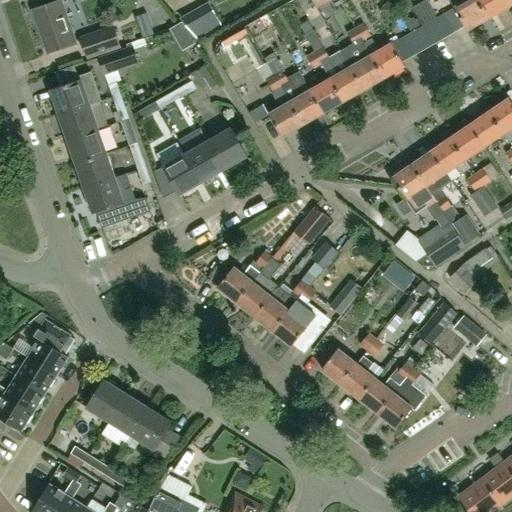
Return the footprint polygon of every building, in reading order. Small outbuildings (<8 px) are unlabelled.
[(312,0),(317,9),(333,0),(312,0)] [(438,0),(419,0),(431,17),(444,8),(438,0)] [(449,0),(454,8),(442,15),(443,17),(454,35),(465,28),(467,32),(488,20),(476,0),(449,0)] [(476,0),(488,20),(508,8),(503,0),(476,0)] [(511,0),(503,0),(508,8),(511,6),(511,0)] [(77,49),(62,2),(30,15),(47,59),(77,49)] [(387,2),(379,11),(388,20),(397,10),(387,2)] [(136,17),(144,41),(156,37),(147,13),(136,17)] [(442,15),(432,20),(433,22),(443,41),(454,35),(443,17),(442,15)] [(410,32),(419,26),(414,17),(405,23),(410,32)] [(433,47),(443,41),(433,22),(432,20),(421,26),(423,28),(433,47)] [(299,27),(304,35),(313,31),(307,22),(299,27)] [(364,23),(354,29),(361,42),(372,36),(364,23)] [(113,26),(79,37),(87,60),(121,49),(113,26)] [(171,33),(182,55),(200,46),(182,26),(171,33)] [(423,52),(433,47),(423,28),(421,26),(419,27),(411,32),(412,34),(423,52)] [(329,80),(342,103),(363,91),(350,69),(341,53),(331,59),(324,48),(326,47),(316,29),(313,31),(304,35),(308,42),(308,43),(321,65),(329,80)] [(361,42),(354,29),(346,33),(353,44),(341,51),(350,68),(350,69),(363,91),(383,80),(362,44),(361,42)] [(244,30),(220,43),(224,53),(249,38),(244,30)] [(413,58),(423,52),(412,34),(411,32),(410,32),(401,38),(402,40),(413,58)] [(372,38),(362,44),(383,80),(404,68),(402,65),(391,46),(391,45),(380,51),(372,38)] [(402,65),(413,58),(402,40),(401,38),(390,44),(391,45),(391,46),(402,65)] [(321,65),(308,43),(301,47),(314,69),(321,65)] [(127,49),(95,60),(99,73),(131,62),(127,49)] [(273,76),(302,126),(324,114),(311,91),(307,84),(295,91),(276,58),(267,63),(274,76),(273,76)] [(206,67),(193,74),(204,93),(217,86),(206,67)] [(81,82),(51,92),(59,117),(90,107),(101,103),(91,74),(80,78),(81,82)] [(302,126),(273,76),(266,80),(282,107),(268,116),(281,138),(302,126)] [(329,80),(311,91),(324,114),(342,103),(329,80)] [(191,82),(177,90),(182,97),(197,88),(194,84),(192,81),(191,82)] [(182,97),(177,90),(155,102),(159,110),(182,97)] [(122,96),(113,99),(121,123),(130,120),(122,96)] [(511,142),(511,105),(508,99),(488,113),(503,135),(510,144),(511,142)] [(159,110),(155,102),(133,115),(138,122),(139,121),(145,131),(163,121),(157,111),(159,110)] [(67,141),(98,131),(90,107),(59,117),(67,141)] [(488,113),(469,126),(484,148),(503,135),(488,113)] [(135,134),(130,120),(121,123),(126,137),(135,134)] [(469,126),(449,139),(470,169),(472,168),(467,159),(484,148),(469,126)] [(230,130),(207,143),(224,171),(247,158),(230,130)] [(106,155),(98,131),(67,141),(75,165),(106,155)] [(470,169),(449,139),(431,152),(445,174),(456,167),(461,175),(470,169)] [(143,158),(138,143),(130,146),(135,161),(143,158)] [(207,143),(185,155),(201,184),(224,171),(207,143)] [(421,158),(411,165),(424,183),(432,195),(436,201),(440,199),(444,196),(442,193),(440,189),(445,185),(451,182),(445,174),(431,152),(421,158)] [(114,179),(106,155),(75,165),(83,190),(95,186),(114,179)] [(201,184),(185,155),(153,174),(162,201),(176,193),(179,197),(201,184)] [(483,169),(491,181),(499,176),(490,164),(483,169)] [(391,179),(390,179),(398,190),(405,201),(413,213),(416,216),(421,213),(427,209),(431,216),(435,222),(436,221),(438,223),(439,224),(441,228),(446,225),(450,222),(447,218),(444,213),(443,212),(436,201),(432,195),(424,183),(411,165),(408,167),(404,170),(402,169),(399,168),(395,170),(391,173),(391,176),(392,178),(391,179)] [(151,182),(146,167),(138,170),(143,185),(151,182)] [(482,187),(491,181),(483,169),(474,175),(482,187)] [(482,187),(474,175),(467,180),(475,192),(480,188),(481,189),(470,196),(485,217),(498,209),(482,187)] [(95,186),(83,190),(92,215),(96,213),(102,228),(150,212),(146,198),(134,200),(130,188),(118,192),(116,186),(114,179),(95,186)] [(440,199),(436,201),(440,206),(443,212),(447,209),(452,206),(448,201),(445,196),(444,196),(440,199)] [(511,201),(507,205),(500,210),(503,215),(506,219),(511,215),(511,201)] [(310,246),(331,219),(315,206),(293,233),(310,246)] [(453,225),(466,244),(480,235),(467,215),(453,225)] [(437,237),(421,248),(423,251),(426,255),(421,259),(416,262),(419,265),(422,268),(430,267),(438,267),(453,257),(468,247),(460,236),(452,226),(437,237)] [(278,287),(253,318),(273,333),(309,286),(310,287),(340,253),(326,241),(311,260),(316,263),(293,292),(284,284),(280,289),(278,287)] [(256,262),(264,269),(271,259),(264,253),(256,262)] [(235,270),(219,290),(236,304),(259,275),(250,268),(243,277),(235,270)] [(261,274),(236,304),(253,318),(278,287),(261,274)] [(309,286),(273,333),(291,347),(292,345),(305,354),(331,321),(309,303),(317,292),(310,287),(309,286)] [(341,315),(351,302),(340,293),(330,306),(341,315)] [(431,346),(458,314),(445,302),(418,334),(431,346)] [(29,323),(39,329),(45,319),(47,315),(42,312),(38,316),(29,323)] [(484,335),(463,317),(454,329),(475,346),(484,335)] [(27,357),(57,376),(69,357),(61,352),(72,335),(45,319),(39,329),(34,337),(38,339),(29,353),(23,349),(17,357),(24,362),(27,357)] [(359,345),(367,351),(376,339),(368,333),(359,345)] [(377,340),(368,352),(375,357),(384,345),(377,340)] [(4,343),(0,346),(0,355),(7,359),(13,349),(4,343)] [(337,350),(321,371),(340,385),(356,364),(337,350)] [(24,362),(15,376),(46,395),(57,376),(27,357),(24,362)] [(364,357),(341,386),(358,400),(375,379),(367,373),(374,364),(364,357)] [(375,379),(358,400),(377,414),(412,370),(405,364),(397,375),(394,372),(384,386),(375,379)] [(412,370),(377,414),(395,429),(411,409),(414,412),(426,396),(411,385),(419,375),(412,370)] [(34,413),(46,395),(15,376),(6,390),(4,394),(34,413)] [(130,436),(148,408),(102,380),(85,409),(130,436)] [(0,397),(1,398),(0,400),(0,418),(22,432),(34,413),(4,394),(6,390),(0,385),(0,397)] [(148,408),(130,436),(125,444),(135,451),(140,442),(152,450),(167,459),(182,436),(166,427),(170,422),(148,408)] [(83,462),(88,454),(76,447),(71,455),(83,462)] [(243,461),(251,465),(248,471),(257,477),(260,471),(268,460),(251,449),(243,461)] [(488,460),(495,469),(503,463),(497,454),(488,460)] [(511,456),(503,463),(511,475),(511,456)] [(92,467),(105,475),(110,468),(97,459),(92,467)] [(511,494),(511,475),(503,463),(481,479),(498,504),(511,494)] [(110,468),(105,475),(129,490),(134,482),(110,468)] [(81,484),(73,479),(69,486),(77,491),(81,484)] [(487,511),(498,504),(481,479),(457,496),(468,511),(487,511)] [(65,493),(50,484),(31,511),(58,511),(69,495),(73,498),(77,491),(69,486),(65,493)] [(224,511),(198,511),(200,508),(159,488),(150,508),(157,511),(260,511),(263,507),(234,492),(224,511)] [(73,498),(69,495),(58,511),(83,511),(87,507),(73,498)] [(114,511),(118,507),(110,502),(106,509),(110,511),(114,511)]
